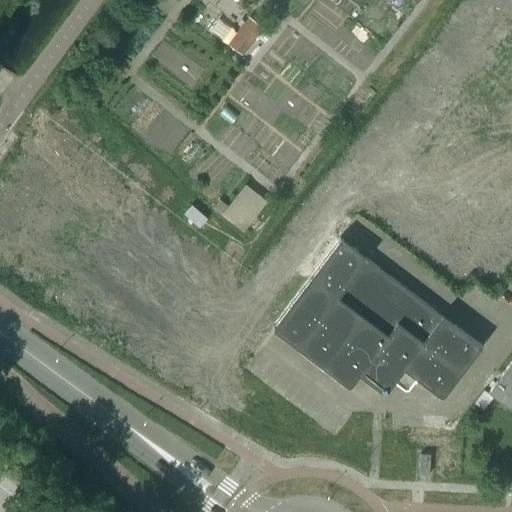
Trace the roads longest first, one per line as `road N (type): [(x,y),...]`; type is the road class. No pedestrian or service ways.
road 1 (tertiary): [(165,457),(0,334)]
road 2 (unclassified): [(0,133),(96,0)]
